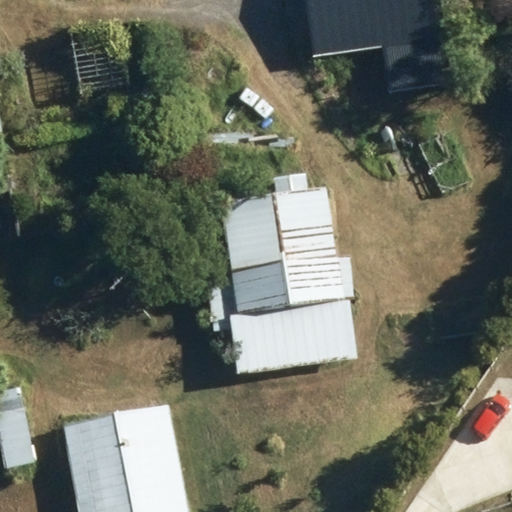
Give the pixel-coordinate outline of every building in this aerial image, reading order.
[(119,0),(124,30),(144,27),(140,0),(119,0)] [(435,0),(299,0),(306,53),(378,44),(384,89),(446,82),(435,0)] [(114,22),(65,29),(76,93),(124,86),(114,22)] [(268,175),(271,195),(218,202),(227,268),(202,271),(210,329),(228,327),(234,374),(354,358),(346,301),(352,300),(346,252),(332,254),(322,184),(303,187),(301,171),(268,175)] [(33,461),(19,385),(0,388),(0,454),(2,467),(33,461)] [(188,511),(168,402),(58,423),(74,511),(188,511)]
